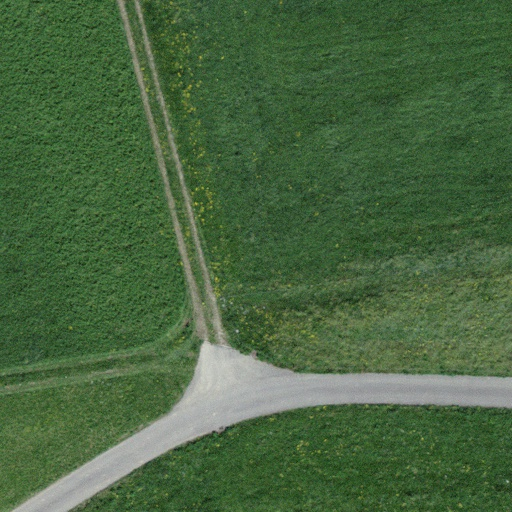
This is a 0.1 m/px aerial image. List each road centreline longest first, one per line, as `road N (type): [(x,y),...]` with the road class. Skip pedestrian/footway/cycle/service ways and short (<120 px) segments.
road 1 (unclassified): [(48,511),(226,394),(511,402)]
road 2 (track): [(226,394),(124,0)]
